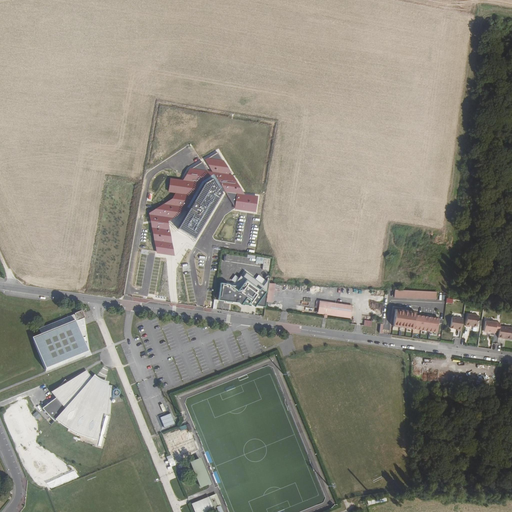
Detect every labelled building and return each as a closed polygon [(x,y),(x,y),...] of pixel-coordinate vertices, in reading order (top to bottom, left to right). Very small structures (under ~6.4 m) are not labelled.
[(236,209),(255,212),(257,198),(244,196),(218,153),(205,160),(214,174),(210,176),(202,162),(190,170),(183,182),(179,180),(171,179),(169,192),(176,194),(172,200),(149,214),(156,252),(173,255),(167,221),(184,211),(187,213),(178,230),(195,239),(221,193),(224,191),(236,209)] [(263,264),(263,270),(269,271),(270,258),(256,258),(256,264),(263,264)] [(218,300),(238,303),(241,305),(242,304),(244,304),(244,303),(249,304),(248,305),(251,305),(254,307),(255,306),(265,307),(265,302),(268,283),(269,281),(266,281),(262,286),(245,273),(236,286),(220,283),(218,300)] [(208,300),(211,279),(201,277),(198,299),(208,300)] [(274,284),(268,283),(265,302),(272,303),(274,284)] [(393,300),(434,305),(435,297),(394,292),(393,300)] [(319,301),(317,314),(323,315),(323,318),(326,318),(326,315),(350,319),(352,306),(319,301)] [(75,314),(39,328),(42,336),(33,340),(45,369),(48,367),(49,369),(84,355),(84,353),(87,351),(81,336),(85,335),(84,325),(82,326),(79,320),(81,319),(85,318),(82,310),(74,313),(75,314)] [(423,314),(395,310),(393,327),(437,333),(439,319),(422,317),(423,314)] [(465,327),(469,327),(469,326),(477,327),(478,316),(467,315),(465,327)] [(457,331),(461,331),(462,319),(451,318),(450,328),(457,329),(457,331)] [(495,331),(499,331),(499,327),(500,324),(485,321),(483,331),(494,333),(495,331)] [(499,331),(498,338),(511,340),(511,334),(511,328),(499,327),(499,331)] [(63,382),(53,393),(56,397),(42,408),(49,416),(55,421),(58,418),(59,419),(65,424),(70,427),(75,430),(81,432),(86,434),(92,436),(96,437),(101,412),(109,413),(111,386),(107,386),(103,385),(99,383),(97,382),(93,379),(90,377),(89,375),(87,373),(86,371),(64,384),(63,382)] [(37,411),(33,414),(37,420),(41,416),(37,411)] [(172,427),(168,416),(157,421),(161,431),(172,427)] [(185,446),(179,431),(185,428),(186,431),(190,430),(187,424),(184,425),(177,428),(178,429),(162,435),(169,452),(185,446)] [(200,487),(209,483),(199,458),(189,462),(200,487)] [(206,511),(213,509),(208,497),(190,504),(192,511),(206,511)]
